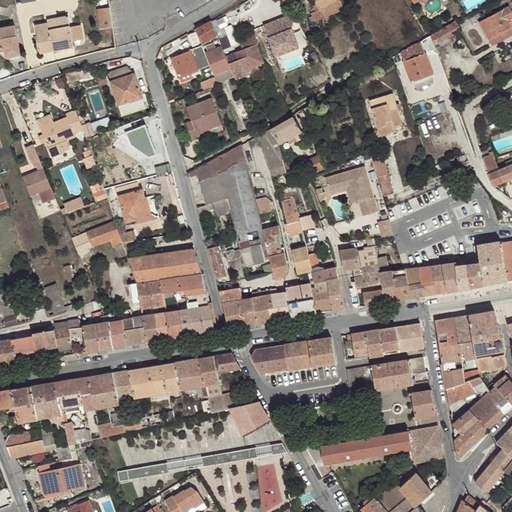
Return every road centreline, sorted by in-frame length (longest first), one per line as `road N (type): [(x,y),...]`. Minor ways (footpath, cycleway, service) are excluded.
road 1 (residential): [(226,343),(143,48)]
road 2 (tertiary): [(226,343),(0,383)]
road 3 (residential): [(235,342),(330,511)]
road 4 (residential): [(455,486),(427,313)]
road 5 (residential): [(511,81),(466,109),(482,173),(511,204)]
road 6 (residential): [(0,85),(143,48)]
